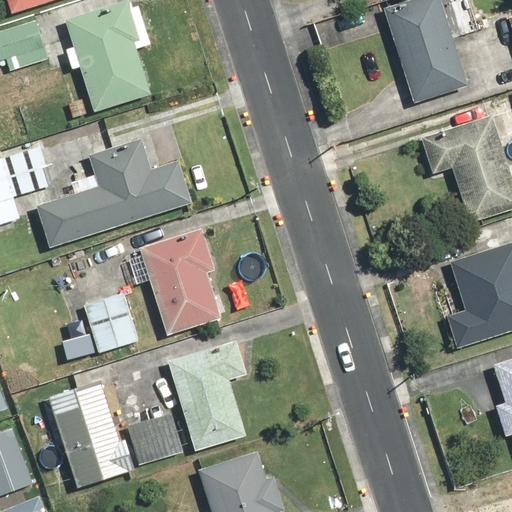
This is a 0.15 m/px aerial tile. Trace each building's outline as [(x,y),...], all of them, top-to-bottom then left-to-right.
[(10,0),(16,16),(65,0),(10,0)] [(134,0),(72,19),(101,111),(158,93),(142,41),(146,40),(134,0)] [(436,0),(400,0),(377,8),(407,105),(464,87),(436,0)] [(0,62),(6,61),(9,74),(54,62),(43,23),(0,35),(0,62)] [(511,206),(511,195),(486,115),(417,137),(428,174),(445,168),(463,223),(511,206)] [(44,205),(56,246),(201,203),(188,161),(159,170),(149,138),(96,154),(105,186),(44,205)] [(43,145),(0,158),(0,225),(26,217),(20,197),(56,185),(43,145)] [(211,229),(147,249),(173,335),(230,318),(215,272),(224,270),(211,229)] [(511,330),(511,247),(510,241),(444,262),(460,310),(440,317),(451,351),(511,330)] [(127,291),(86,304),(102,353),(143,340),(127,291)] [(46,316),(34,302),(13,321),(25,335),(46,316)] [(245,340),(175,362),(202,451),(254,435),(237,381),(256,375),(245,340)] [(511,356),(487,364),(499,402),(488,405),(498,438),(510,435),(511,441),(511,356)] [(0,370),(0,414),(15,409),(0,370)] [(107,382),(57,398),(86,487),(142,468),(133,440),(127,442),(107,382)] [(23,427),(0,435),(0,499),(0,500),(43,485),(23,427)] [(265,451),(204,470),(217,511),(290,511),(293,511),(282,476),(274,479),(265,451)] [(52,511),(46,496),(5,511),(52,511)]
